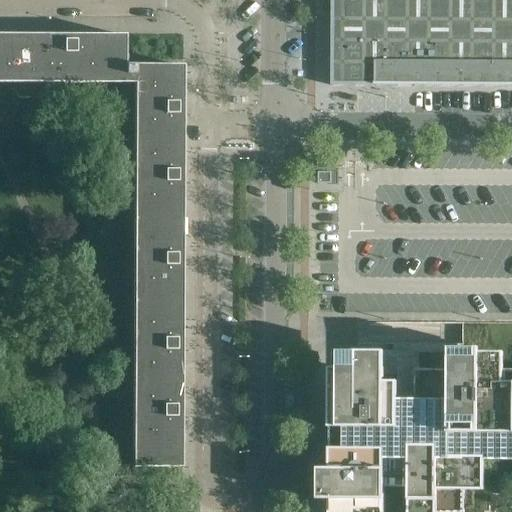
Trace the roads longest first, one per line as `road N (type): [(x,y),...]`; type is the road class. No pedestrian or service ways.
road 1 (residential): [(211,125),(208,469),(210,481),(233,499),(252,498),(273,481),(275,125)]
road 2 (residential): [(511,127),(275,125)]
road 3 (residential): [(169,0),(204,24),(211,125)]
road 4 (residential): [(275,125),(274,0)]
